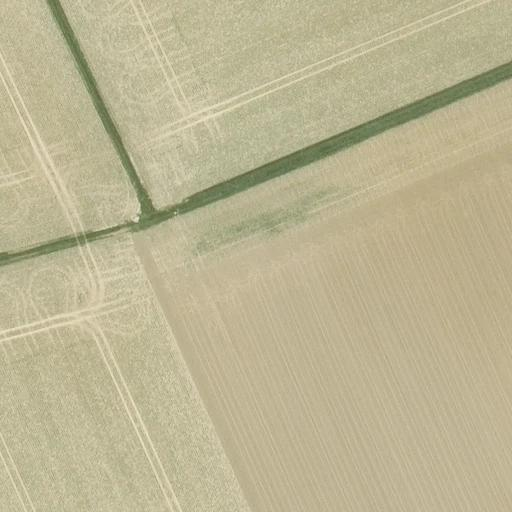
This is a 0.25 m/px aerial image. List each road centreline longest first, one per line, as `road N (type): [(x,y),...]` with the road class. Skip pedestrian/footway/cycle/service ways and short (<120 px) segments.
road 1 (track): [(0,265),(150,224),(511,70)]
road 2 (track): [(155,222),(57,0)]
